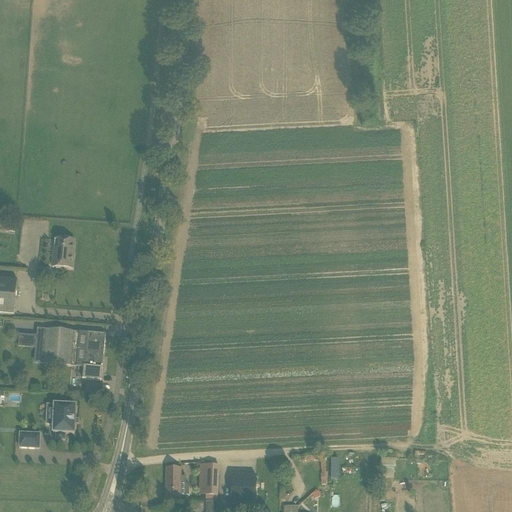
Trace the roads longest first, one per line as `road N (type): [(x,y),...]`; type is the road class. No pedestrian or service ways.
road 1 (tertiary): [(119,459),(180,80),(185,0)]
road 2 (track): [(119,459),(418,446)]
